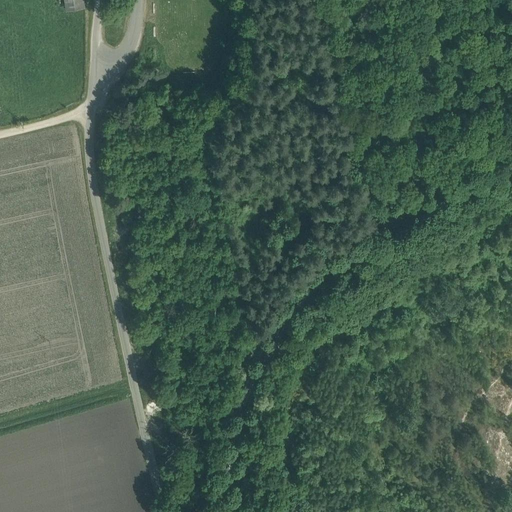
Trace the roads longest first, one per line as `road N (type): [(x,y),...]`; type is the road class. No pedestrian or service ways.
road 1 (unclassified): [(97,0),(88,153),(160,511)]
road 2 (tertiary): [(218,511),(242,387),(283,312),(341,246),(376,221),(511,165)]
